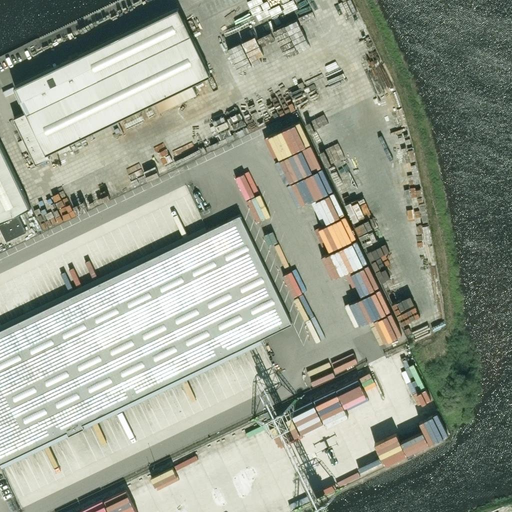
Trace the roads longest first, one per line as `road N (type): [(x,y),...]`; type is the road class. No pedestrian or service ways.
road 1 (unknown): [(237,86),(37,173),(24,169),(0,105)]
road 2 (unknown): [(0,80),(171,0)]
road 3 (unknown): [(329,0),(339,24),(335,38),(237,86)]
